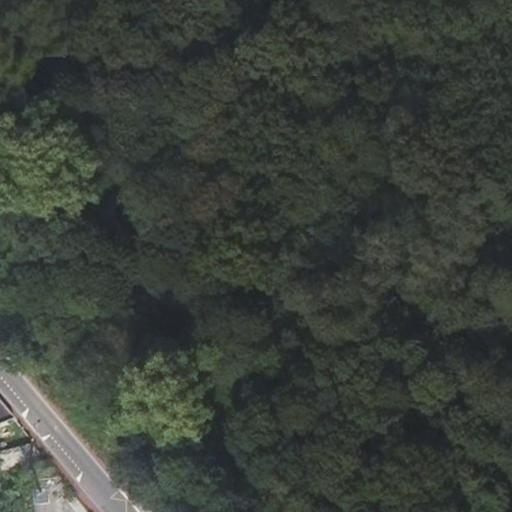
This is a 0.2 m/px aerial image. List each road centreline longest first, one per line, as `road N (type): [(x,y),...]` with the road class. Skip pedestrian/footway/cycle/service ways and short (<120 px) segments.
road 1 (track): [(258,511),(0,4)]
road 2 (residential): [(0,369),(117,511)]
